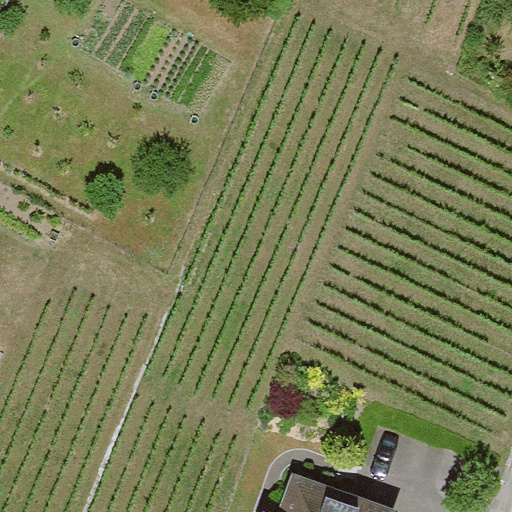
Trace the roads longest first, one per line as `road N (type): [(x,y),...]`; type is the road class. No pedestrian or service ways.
road 1 (motorway): [(358,511),(495,0)]
road 2 (motorway): [(173,0),(36,511)]
